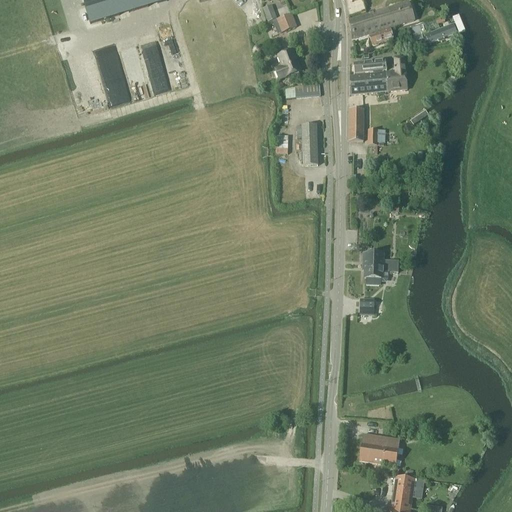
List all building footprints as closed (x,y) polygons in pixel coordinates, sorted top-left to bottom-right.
[(166,0),(82,0),(90,25),(167,2),(166,0)] [(374,34),(389,29),(413,21),(408,4),(348,22),(351,41),(374,34)] [(271,6),(262,10),(267,23),(276,20),(271,6)] [(290,16),(276,21),(281,34),(295,29),(290,16)] [(464,32),(458,17),(452,19),(458,34),(464,32)] [(427,43),(456,33),(453,25),(424,35),(425,37),(427,43)] [(421,34),(419,26),(412,28),(414,36),(421,34)] [(389,29),(374,34),(375,36),(369,38),(372,46),(392,40),(389,29)] [(279,80),(299,72),(294,59),(295,59),(292,51),(278,57),(282,68),(275,70),(279,80)] [(395,73),(380,75),(374,75),(349,78),(349,96),(406,90),(404,60),(394,61),(395,73)] [(374,75),(380,75),(380,72),(386,71),(385,61),(353,64),(354,74),(374,72),(374,75)] [(285,100),(320,97),(319,86),(284,89),(285,100)] [(363,143),(363,110),(349,110),(348,142),(363,143)] [(302,167),(316,167),(315,126),(300,127),(302,167)] [(377,132),(367,132),(367,147),(375,147),(377,147),(377,145),(377,132)] [(364,267),(397,268),(398,262),(382,261),(382,255),(362,255),(362,263),(364,263),(363,267),(364,267)] [(381,280),(381,273),(397,274),(397,268),(364,267),(363,280),(366,280),(365,287),(378,287),(379,285),(380,280),(381,280)] [(373,302),(360,302),(360,316),(373,317),(373,302)] [(395,468),(399,441),(362,436),(358,463),(395,468)] [(395,478),(391,509),(409,511),(411,499),(413,480),(397,478),(395,478)]
